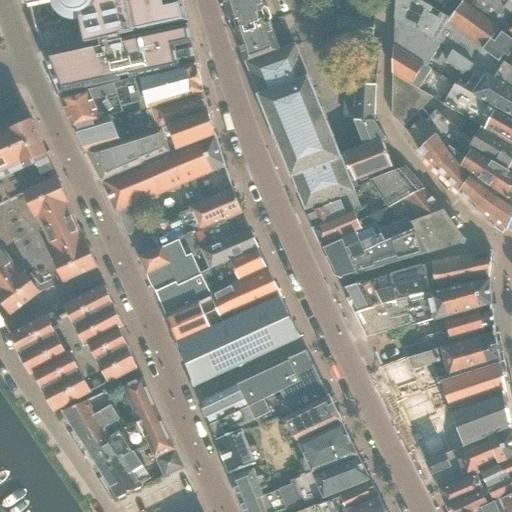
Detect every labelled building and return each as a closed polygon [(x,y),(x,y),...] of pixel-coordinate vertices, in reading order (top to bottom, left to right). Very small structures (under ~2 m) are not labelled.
[(27,0),(29,5),(31,5),(53,0),(54,3),(55,5),(57,8),(59,12),(60,13),(62,15),(64,16),(66,17),(69,18),(72,19),(74,19),(76,19),(78,19),(80,19),(86,43),(87,43),(87,45),(45,54),(61,93),(121,80),(120,77),(130,75),(131,78),(197,63),(192,42),(189,26),(123,40),(122,35),(188,21),(183,1),(182,0),(27,0)] [(240,46),(274,35),(269,20),(265,18),(259,20),(257,13),(263,11),(265,7),(262,0),(224,0),(231,19),(235,21),(237,28),(235,32),(240,46)] [(396,0),(395,14),(437,39),(450,16),(442,12),(441,12),(422,2),(422,1),(422,0),(396,0)] [(450,16),(437,39),(441,43),(447,47),(453,50),(476,63),(475,65),(487,72),(488,71),(511,85),(511,36),(475,5),(468,0),(447,0),(441,12),(442,12),(450,16)] [(511,0),(477,0),(475,5),(511,36),(511,0)] [(395,18),(394,48),(427,66),(441,43),(437,39),(395,14),(395,18)] [(373,38),(374,18),(338,17),(337,37),(373,38)] [(274,35),(240,46),(246,62),(279,49),(274,35)] [(246,63),(259,95),(259,96),(272,129),(278,144),(292,177),(305,209),(324,202),(353,189),(350,182),(355,180),(344,154),(341,155),(296,44),(279,51),(246,63)] [(447,47),(437,62),(443,66),(445,61),(463,73),(470,71),(475,74),(465,88),(473,93),(472,94),(511,116),(511,85),(488,71),(487,72),(475,65),(476,63),(453,50),(447,47)] [(427,66),(394,48),(393,74),(393,75),(411,85),(419,89),(431,69),(427,66)] [(120,82),(116,83),(124,106),(146,101),(148,109),(204,92),(197,63),(138,77),(120,82)] [(434,97),(419,89),(411,85),(393,75),(392,116),(403,127),(434,97)] [(116,83),(63,97),(76,130),(78,134),(78,137),(80,141),(82,143),(87,152),(121,142),(110,115),(123,111),(122,107),(124,106),(116,83)] [(511,141),(511,116),(472,94),(473,93),(465,88),(457,83),(445,103),(486,127),(511,141)] [(364,146),(344,154),(355,180),(368,175),(393,166),(383,141),(387,139),(376,120),(376,85),(355,84),(354,122),(364,146)] [(190,120),(209,112),(204,93),(204,92),(148,109),(127,114),(135,137),(190,120)] [(511,141),(486,127),(485,128),(481,126),(473,140),(461,132),(436,110),(426,120),(436,131),(450,145),(454,140),(511,171),(511,141)] [(197,142),(215,135),(215,134),(209,113),(209,112),(190,120),(135,137),(122,142),(87,152),(102,181),(103,181),(197,142)] [(423,118),(408,133),(422,146),(436,131),(426,120),(423,118)] [(98,267),(68,201),(32,120),(9,131),(0,135),(0,299),(12,314),(40,292),(98,267)] [(511,202),(500,195),(450,145),(436,131),(422,146),(419,149),(419,150),(418,151),(477,210),(506,229),(507,230),(511,216),(511,202)] [(146,228),(145,226),(142,219),(141,220),(134,205),(225,167),(215,135),(197,142),(103,181),(116,212),(117,212),(129,235),(130,235),(146,228)] [(511,202),(511,171),(454,140),(450,145),(500,195),(511,202)] [(404,200),(426,191),(405,167),(370,181),(389,208),(404,200)] [(324,202),(305,209),(313,227),(367,205),(366,204),(360,207),(358,202),(365,199),(362,194),(374,190),(370,181),(353,189),(324,202)] [(231,218),(242,213),(243,213),(233,189),(189,208),(180,212),(145,226),(146,228),(130,235),(141,257),(159,248),(179,240),(192,235),(199,232),(225,221),(231,218)] [(427,226),(448,217),(443,211),(426,191),(404,200),(417,215),(427,226)] [(375,223),(372,215),(367,205),(313,227),(322,246),(341,239),(356,232),(357,231),(362,229),(375,223)] [(240,256),(258,248),(250,230),(249,229),(248,229),(242,213),(231,218),(225,221),(199,232),(192,235),(179,240),(159,248),(141,257),(140,257),(148,274),(157,291),(240,256)] [(408,217),(379,229),(384,242),(385,243),(415,231),(427,253),(459,243),(462,237),(448,217),(427,226),(417,215),(411,217),(413,220),(410,220),(412,223),(411,223),(409,218),(408,217)] [(341,239),(322,246),(331,265),(352,256),(353,260),(365,255),(364,251),(366,251),(366,250),(382,243),(374,224),(362,229),(357,231),(356,232),(341,239)] [(341,279),(427,253),(415,231),(385,243),(384,242),(382,243),(366,250),(366,251),(364,251),(365,255),(353,260),(352,256),(331,265),(336,277),(337,277),(341,278),(341,279)] [(179,343),(281,297),(258,248),(240,256),(157,291),(179,343)] [(466,284),(490,279),(491,250),(432,262),(437,291),(466,284)] [(403,299),(431,292),(425,266),(423,266),(423,265),(390,275),(370,281),(383,307),(403,301),(403,299)] [(472,309),(492,304),(490,279),(466,284),(437,291),(431,292),(403,299),(403,301),(383,307),(356,316),(367,337),(409,324),(410,326),(434,319),(434,318),(472,309)] [(356,316),(383,307),(370,281),(361,283),(342,289),(356,316)] [(54,411),(138,368),(120,328),(124,326),(106,285),(10,335),(31,375),(34,373),(54,411)] [(281,297),(179,343),(195,386),(300,338),(281,297)] [(472,340),(495,333),(492,304),(472,309),(434,318),(434,319),(434,321),(445,319),(446,321),(449,332),(442,334),(441,331),(425,336),(427,341),(404,348),(406,357),(409,359),(435,351),(472,340)] [(481,366),(500,360),(495,333),(472,340),(435,351),(438,361),(444,360),(448,375),(438,378),(438,383),(481,366)] [(298,383),(280,392),(286,405),(291,414),(291,415),(311,405),(329,396),(307,351),(288,359),(289,361),(288,362),(298,383)] [(409,359),(408,360),(411,367),(411,368),(413,372),(414,371),(437,364),(438,362),(438,361),(435,351),(409,359)] [(407,360),(381,368),(388,383),(396,400),(422,390),(413,372),(411,368),(407,360)] [(434,420),(506,394),(500,360),(481,366),(438,383),(422,390),(396,400),(413,436),(435,423),(434,420)] [(288,362),(239,385),(241,390),(249,407),(256,419),(270,413),(263,400),(280,392),(298,383),(288,362)] [(136,416),(156,407),(143,377),(122,386),(136,416)] [(228,390),(201,402),(202,405),(210,425),(249,407),(241,390),(230,395),(228,390)] [(103,430),(106,428),(121,419),(105,393),(63,411),(88,450),(108,439),(103,430)] [(511,427),(506,394),(434,420),(435,423),(413,436),(425,461),(490,436),(511,427)] [(329,397),(286,418),(297,441),(340,420),(341,420),(329,397)] [(174,449),(156,407),(136,416),(155,458),(174,449)] [(249,407),(210,425),(215,437),(256,420),(256,419),(249,407)] [(342,424),(300,444),(312,471),(313,472),(357,455),(357,454),(343,424),(342,424)] [(466,479),(511,458),(511,427),(490,436),(425,461),(426,463),(432,474),(451,466),(451,464),(459,460),(466,479)] [(107,463),(132,450),(120,431),(111,437),(106,428),(103,430),(108,439),(88,450),(99,468),(107,463)] [(242,429),(216,440),(230,474),(255,463),(242,429)] [(174,450),(174,449),(155,458),(155,459),(158,458),(165,476),(183,467),(175,451),(174,450)] [(107,463),(99,468),(118,498),(143,486),(141,484),(151,479),(143,466),(144,465),(136,451),(133,452),(132,450),(107,463)] [(312,471),(290,481),(292,484),(302,504),(332,494),(370,479),(357,454),(357,455),(313,472),(312,471)] [(511,459),(440,491),(450,511),(476,511),(481,510),(508,495),(509,495),(511,493),(511,459)] [(254,470),(232,478),(245,511),(280,511),(302,504),(292,484),(263,495),(254,470)] [(357,507),(379,496),(371,482),(342,496),(349,510),(357,507)] [(500,500),(504,511),(511,511),(511,493),(509,495),(508,495),(500,500)] [(387,511),(380,497),(379,496),(357,507),(349,510),(342,496),(318,504),(320,511),(387,511)] [(482,511),(504,511),(500,500),(481,510),(482,511)]
